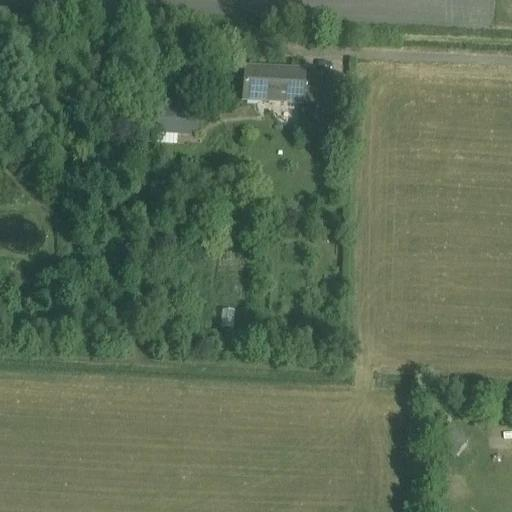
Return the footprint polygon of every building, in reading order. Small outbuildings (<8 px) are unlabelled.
[(242,103),(301,106),(300,130),(338,132),(341,78),(323,78),(323,82),(304,81),(304,71),(244,68),(242,103)] [(156,131),(180,133),(201,134),(202,111),(181,110),(157,109),(156,131)] [(451,427),(440,444),(456,455),(467,437),(451,427)] [(457,494),(456,474),(445,475),(446,494),(457,494)] [(457,476),(458,492),(476,491),(475,475),(457,476)]
